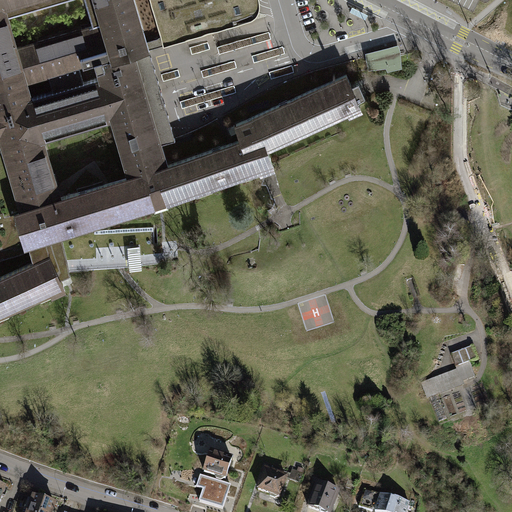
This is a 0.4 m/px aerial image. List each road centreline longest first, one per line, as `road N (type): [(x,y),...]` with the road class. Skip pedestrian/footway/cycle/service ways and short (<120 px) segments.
road 1 (residential): [(511,288),(459,161),(458,65)]
road 2 (residential): [(0,458),(148,511)]
road 3 (tertiary): [(511,67),(373,0)]
